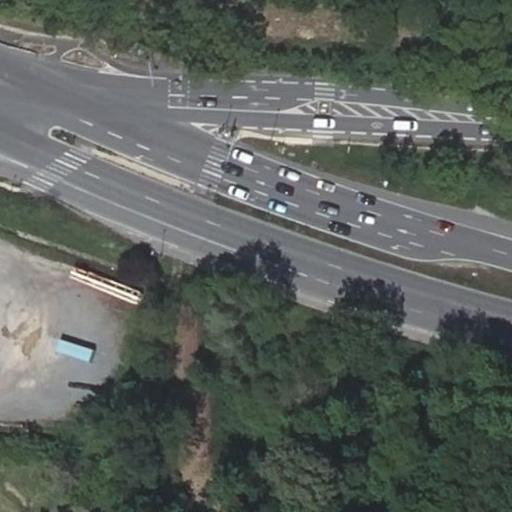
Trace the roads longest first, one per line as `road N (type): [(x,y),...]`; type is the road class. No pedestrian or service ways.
road 1 (primary): [(0,131),(196,217),(446,308)]
road 2 (unclassified): [(0,165),(310,284),(446,308)]
road 3 (primary): [(511,254),(334,199),(77,101)]
road 4 (secondary): [(511,122),(169,98),(77,101)]
